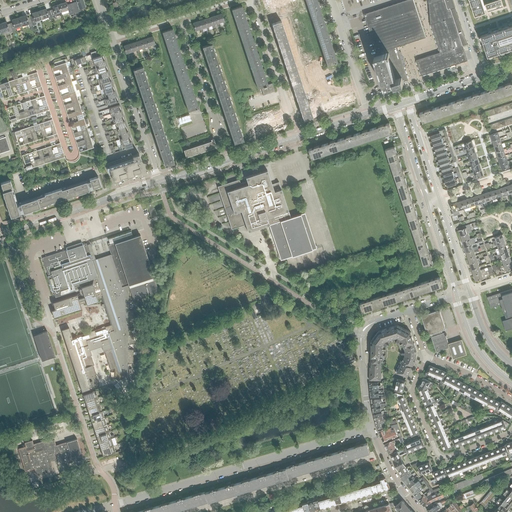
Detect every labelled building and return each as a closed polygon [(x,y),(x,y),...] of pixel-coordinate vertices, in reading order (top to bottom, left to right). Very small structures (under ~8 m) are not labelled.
[(80,11),(79,9),(85,7),(83,0),(75,0),(76,2),(71,3),(75,13),(80,11)] [(268,0),(292,70),(308,65),(291,14),(300,12),(296,0),(268,0)] [(321,15),(316,0),(312,0),(306,2),(311,18),(321,15)] [(425,37),(413,0),(406,0),(364,14),(377,53),(377,56),(375,57),(385,87),(391,85),(392,90),(404,86),(403,82),(408,80),(397,47),(425,37)] [(464,50),(462,46),(467,44),(452,0),(428,0),(429,3),(430,24),(439,52),(416,60),(421,76),(466,61),(467,60),(464,51),(464,50)] [(468,0),(474,17),(485,13),(480,0),(468,0)] [(494,0),(493,0),(490,1),(492,10),(498,8),(494,0)] [(500,0),(494,0),(498,8),(503,7),(500,0)] [(490,1),(484,3),(487,12),(492,10),(490,1)] [(71,3),(66,5),(65,2),(59,4),(61,12),(68,10),(69,13),(72,12),(73,14),(75,13),(71,3)] [(59,4),(52,6),(53,9),(50,10),(53,19),(56,18),(55,16),(62,14),(61,12),(59,4)] [(258,90),(261,89),(261,87),(267,85),(241,6),(231,9),(258,90)] [(39,11),(41,19),(48,17),(49,20),(50,19),(52,19),(53,19),(50,10),(47,11),(46,9),(39,11)] [(30,17),(33,25),(35,24),(35,22),(41,19),(39,11),(32,13),(33,16),(30,17)] [(222,12),(190,21),(192,30),(199,28),(200,32),(217,27),(216,26),(225,24),(222,12)] [(19,17),(21,26),(28,24),(29,27),(33,25),(30,17),(27,18),(26,15),(19,17)] [(326,30),(321,15),(311,18),(316,34),(326,30)] [(12,20),(12,22),(10,23),(12,32),(15,31),(14,28),(21,26),(19,17),(12,20)] [(10,23),(7,24),(6,22),(0,23),(0,27),(2,32),(8,30),(9,33),(12,32),(10,23)] [(363,45),(358,27),(352,29),(356,47),(363,45)] [(511,27),(481,37),(488,58),(511,50),(511,27)] [(172,29),(162,32),(167,48),(177,44),(172,29)] [(332,46),(326,30),(316,34),(321,50),(332,46)] [(136,52),(148,49),(147,46),(155,43),(153,35),(120,44),(123,53),(135,50),(136,52)] [(207,63),(217,59),(211,43),(202,47),(207,63)] [(183,60),(177,44),(167,48),(172,64),(183,60)] [(337,62),(332,46),(321,50),(326,66),(337,62)] [(229,50),(223,52),(226,61),(232,59),(229,50)] [(92,59),(94,64),(104,60),(102,55),(97,57),(95,51),(90,53),(91,54),(92,58),(92,59)] [(76,59),(76,57),(70,59),(74,70),(79,68),(78,64),(86,61),(86,60),(85,57),(85,56),(76,59)] [(222,76),(217,59),(207,63),(212,79),(222,76)] [(94,64),(96,69),(106,65),(104,60),(94,64)] [(188,76),(183,60),(172,64),(177,79),(188,76)] [(51,67),(53,72),(61,69),(62,74),(69,72),(65,63),(51,67)] [(96,69),(97,74),(108,70),(106,65),(96,69)] [(136,65),(127,68),(156,165),(168,162),(172,162),(171,161),(166,160),(152,114),(152,117),(148,103),(148,104),(144,91),(141,81),(141,80),(145,81),(145,80),(147,87),(150,87),(144,66),(136,65)] [(109,76),(108,70),(97,74),(99,79),(109,76)] [(37,72),(27,75),(29,81),(34,80),(37,87),(37,88),(41,86),(37,72)] [(69,72),(62,74),(55,77),(54,77),(56,81),(64,78),(66,84),(72,82),(69,72)] [(27,75),(18,78),(20,84),(25,83),(28,91),(27,91),(32,89),(29,81),(27,75)] [(97,79),(99,85),(111,81),(109,76),(99,79),(97,79)] [(193,92),(188,76),(177,79),(183,95),(193,92)] [(227,92),(222,76),(212,79),(218,95),(227,92)] [(18,78),(8,81),(10,87),(16,86),(18,94),(23,92),(22,92),(20,84),(18,78)] [(9,97),(13,96),(13,95),(10,87),(8,81),(0,84),(0,88),(1,91),(6,89),(9,97),(8,97),(9,97)] [(100,90),(102,89),(113,86),(111,81),(99,85),(100,90)] [(66,84),(58,86),(57,86),(59,91),(59,90),(67,88),(69,93),(75,91),(72,82),(66,84)] [(511,82),(500,87),(503,96),(511,93),(511,82)] [(263,95),(274,91),(272,83),(267,85),(261,87),(261,89),(263,95)] [(114,91),(113,86),(102,89),(104,94),(114,91)] [(484,92),(487,102),(503,96),(500,87),(484,92)] [(69,93),(61,96),(61,95),(60,96),(62,100),(70,97),(72,103),(78,101),(75,91),(69,93)] [(104,94),(106,99),(106,100),(116,96),(114,91),(104,94)] [(198,107),(193,92),(183,95),(188,111),(198,107)] [(218,95),(223,111),(232,108),(227,92),(218,95)] [(347,96),(319,103),(321,110),(355,101),(353,92),(346,93),(347,96)] [(467,97),(471,107),(487,102),(484,92),(467,97)] [(39,113),(49,110),(44,96),(40,97),(43,105),(37,107),(39,113)] [(105,105),(118,101),(116,96),(106,100),(106,99),(104,100),(105,105)] [(451,102),(454,112),(471,107),(467,97),(451,102)] [(30,116),(39,113),(37,107),(35,99),(30,100),(31,100),(33,108),(28,110),(30,116)] [(64,105),(65,109),(73,107),(75,112),(81,110),(78,101),(72,103),(64,105)] [(21,119),(30,116),(28,110),(25,102),(26,102),(21,103),(24,111),(19,113),(21,119)] [(435,108),(438,117),(454,112),(451,102),(435,108)] [(21,119),(19,113),(16,105),(12,106),(12,107),(12,106),(14,114),(9,116),(11,122),(21,119)] [(121,111),(119,105),(109,109),(110,114),(121,111)] [(223,111),(228,127),(238,124),(232,108),(223,111)] [(435,108),(419,113),(422,123),(438,117),(435,108)] [(67,114),(68,119),(76,116),(78,121),(84,119),(81,110),(75,112),(67,114)] [(110,114),(112,119),(123,116),(121,111),(110,114)] [(163,126),(159,115),(153,117),(162,148),(167,146),(169,154),(171,153),(163,126)] [(124,121),(123,116),(112,119),(114,124),(124,121)] [(282,117),(250,125),(252,133),(284,125),(282,117)] [(78,121),(70,124),(71,128),(79,125),(81,131),(87,129),(85,124),(88,123),(87,118),(84,119),(78,121)] [(52,119),(42,123),(45,129),(50,127),(52,135),(57,134),(52,119)] [(114,124),(112,125),(113,130),(115,129),(126,126),(124,121),(114,124)] [(42,123),(33,126),(35,132),(40,130),(43,138),(47,137),(47,136),(45,129),(42,123)] [(373,128),(376,138),(392,132),(389,123),(386,124),(384,125),(384,124),(378,126),(373,128)] [(242,137),(238,124),(228,127),(233,140),(234,143),(243,140),(242,137)] [(33,126),(24,129),(26,135),(31,133),(34,141),(33,141),(38,140),(35,132),(33,126)] [(115,135),(117,135),(128,131),(126,126),(115,129),(113,130),(115,135)] [(357,133),(360,143),(376,138),(373,128),(368,130),(368,129),(362,131),(362,132),(357,133)] [(28,143),(26,135),(24,129),(14,132),(16,138),(22,136),(24,144),(29,143),(28,143)] [(87,129),(81,131),(73,133),(74,138),(75,138),(74,137),(82,135),(84,140),(90,138),(87,129)] [(129,136),(128,131),(117,135),(119,140),(129,136)] [(490,135),(492,141),(499,138),(497,132),(490,135)] [(341,139),(344,148),(360,143),(357,133),(352,135),(346,137),(341,139)] [(119,140),(121,145),(131,141),(129,136),(119,140)] [(0,156),(0,153),(10,150),(9,150),(5,137),(0,138),(0,156),(0,157),(0,156)] [(90,138),(84,140),(76,143),(77,147),(78,147),(85,144),(87,150),(93,148),(90,138)] [(442,138),(441,138),(432,141),(429,142),(430,144),(433,143),(434,146),(442,143),(444,142),(442,138)] [(501,144),(499,138),(492,141),(494,146),(501,144)] [(324,144),(328,154),(344,148),(341,139),(336,140),(335,140),(330,142),(324,144)] [(213,140),(180,148),(182,156),(215,148),(213,140)] [(122,150),(133,147),(131,141),(121,145),(122,150)] [(463,150),(466,149),(473,147),(471,141),(464,143),(465,146),(462,147),(463,150)] [(64,157),(60,143),(55,144),(55,145),(56,145),(58,152),(53,154),(55,160),(64,157)] [(443,146),(442,143),(434,146),(431,147),(432,149),(435,148),(435,151),(444,148),(445,148),(445,146),(443,146)] [(319,145),(314,147),(309,149),(312,159),(328,154),(324,144),(320,146),(319,145)] [(494,146),(496,152),(503,150),(501,144),(494,146)] [(55,160),(53,154),(50,146),(46,147),(46,148),(49,155),(43,157),(45,163),(55,160)] [(399,160),(399,159),(398,154),(397,154),(395,146),(385,150),(390,166),(400,163),(399,160)] [(466,149),(468,155),(475,152),(473,147),(466,149)] [(41,149),(36,150),(37,151),(39,159),(34,160),(36,166),(45,163),(43,157),(41,149)] [(498,158),(505,155),(503,150),(496,152),(498,158)] [(36,166),(34,160),(31,152),(32,152),(27,154),(30,162),(25,163),(24,163),(26,168),(24,169),(26,174),(28,174),(26,170),(36,166)] [(468,155),(470,161),(477,158),(475,152),(468,155)] [(139,153),(106,164),(107,169),(109,168),(113,181),(121,179),(120,177),(126,175),(127,177),(134,174),(134,173),(141,171),(137,160),(141,159),(139,153)] [(500,163),(507,161),(505,155),(498,158),(500,163)] [(470,161),(472,166),(479,164),(477,158),(470,161)] [(500,163),(502,169),(509,167),(507,161),(500,163)] [(402,170),(400,163),(390,166),(396,183),(406,180),(404,176),(405,176),(403,170),(402,170)] [(450,167),(449,164),(440,166),(438,167),(439,170),(441,169),(442,172),(451,169),(452,168),(451,166),(450,167)] [(472,166),(473,172),(481,170),(479,164),(472,166)] [(217,186),(219,192),(231,229),(245,224),(247,231),(269,224),(280,260),(316,248),(304,213),(290,218),(278,182),(271,184),(267,170),(245,177),(246,181),(240,183),(239,179),(217,186)] [(483,176),(481,170),(473,172),(469,173),(470,176),(474,175),(475,178),(483,176)] [(11,189),(13,189),(10,180),(0,183),(3,192),(2,192),(10,217),(20,214),(19,213),(23,211),(23,213),(24,213),(34,209),(40,207),(48,204),(48,203),(64,198),(64,199),(89,191),(89,190),(101,186),(98,176),(89,179),(89,180),(62,190),(61,188),(44,194),(44,195),(31,200),(16,205),(11,189)] [(455,182),(454,179),(446,182),(443,183),(444,185),(446,184),(447,187),(456,184),(457,184),(457,182),(455,182)] [(406,180),(396,183),(401,200),(411,197),(410,192),(408,186),(406,180)] [(509,194),(506,186),(500,188),(503,196),(504,198),(507,197),(506,195),(509,194)] [(495,190),(497,198),(503,196),(500,188),(495,190)] [(489,192),(492,199),(497,198),(495,190),(489,192)] [(484,193),(486,201),(492,199),(489,192),(484,193)] [(484,193),(478,195),(481,203),(482,207),(485,206),(483,202),(486,201),(484,193)] [(472,197),(475,205),(481,203),(478,195),(472,197)] [(413,202),(411,197),(401,200),(407,217),(417,213),(415,208),(413,202)] [(472,197),(467,199),(469,207),(475,205),(472,197)] [(461,201),(464,209),(469,207),(467,199),(461,201)] [(461,201),(456,203),(458,210),(464,209),(461,201)] [(157,216),(152,202),(146,204),(151,218),(157,216)] [(453,212),(456,211),(457,215),(459,214),(458,210),(456,203),(450,204),(453,212)] [(417,213),(407,217),(412,233),(422,230),(420,224),(421,224),(419,218),(418,218),(417,213)] [(460,236),(468,233),(472,232),(469,224),(462,227),(462,229),(458,230),(460,236)] [(423,234),(422,230),(412,233),(418,250),(428,247),(425,240),(426,240),(424,234),(423,234)] [(107,243),(108,245),(133,237),(131,231),(108,239),(109,243),(107,243)] [(460,236),(462,241),(470,239),(468,233),(460,236)] [(494,243),(504,240),(502,234),(494,237),(495,240),(493,241),(494,243)] [(67,250),(42,258),(53,291),(55,297),(75,290),(73,285),(94,278),(92,285),(78,290),(80,295),(77,295),(77,294),(56,301),(54,302),(52,302),(54,309),(51,310),(53,315),(53,317),(53,318),(57,316),(81,308),(80,305),(80,304),(83,303),(83,304),(103,298),(105,304),(102,304),(102,305),(102,307),(106,306),(112,324),(104,327),(105,327),(102,328),(83,334),(75,336),(75,337),(72,338),(72,337),(69,327),(61,330),(65,340),(70,357),(77,378),(82,392),(90,389),(89,386),(91,386),(91,387),(98,385),(96,377),(95,377),(95,375),(96,375),(94,367),(93,367),(92,365),(94,365),(91,358),(90,356),(91,355),(90,350),(102,346),(103,351),(104,351),(105,353),(107,361),(108,360),(108,363),(110,370),(114,369),(115,370),(114,370),(114,378),(122,378),(122,377),(126,376),(127,381),(135,379),(131,368),(127,369),(127,364),(133,364),(133,349),(128,349),(128,345),(135,343),(130,329),(128,330),(128,325),(133,325),(133,311),(128,311),(128,301),(133,299),(137,298),(158,291),(158,290),(155,281),(155,279),(151,269),(149,263),(149,262),(140,235),(133,237),(108,245),(111,254),(100,258),(97,259),(95,259),(92,260),(90,254),(88,255),(87,252),(86,249),(88,249),(86,243),(82,245),(78,246),(67,250)] [(464,247),(472,244),(475,243),(473,238),(470,239),(462,241),(464,247)] [(497,245),(498,248),(506,246),(504,240),(494,243),(495,246),(497,245)] [(464,247),(466,252),(478,248),(477,246),(473,248),(472,244),(464,247)] [(507,251),(506,246),(498,248),(500,254),(507,251)] [(432,258),(430,252),(430,253),(428,247),(418,250),(423,267),(433,264),(431,258),(432,258)] [(468,258),(475,256),(474,252),(479,251),(478,248),(466,252),(468,258)] [(500,256),(502,259),(509,257),(507,251),(500,254),(496,255),(497,257),(500,256)] [(468,258),(469,264),(480,260),(479,258),(476,259),(475,256),(468,258)] [(511,263),(509,257),(502,259),(503,265),(511,263)] [(471,269),(479,267),(478,263),(482,262),(481,260),(480,260),(469,264),(471,269)] [(511,268),(511,265),(511,263),(503,265),(505,271),(511,268)] [(471,269),(473,275),(485,271),(484,269),(480,270),(479,267),(471,269)] [(483,278),(482,275),(486,273),(485,271),(473,275),(475,281),(483,278)] [(427,292),(443,287),(440,277),(424,282),(427,292)] [(407,287),(411,297),(427,292),(424,282),(407,287)] [(391,293),(395,302),(411,297),(407,287),(391,293)] [(511,288),(487,297),(491,308),(501,304),(506,319),(502,321),(506,332),(506,331),(506,330),(509,329),(511,328),(511,288)] [(391,293),(375,298),(378,308),(395,302),(391,293)] [(362,313),(378,308),(375,298),(359,303),(362,313)] [(430,334),(432,338),(436,352),(449,348),(453,359),(466,354),(463,344),(462,339),(448,344),(446,336),(447,336),(446,334),(445,335),(445,332),(442,333),(441,330),(446,329),(439,310),(421,316),(427,335),(430,334)] [(378,331),(371,340),(370,361),(369,361),(369,380),(380,380),(380,362),(382,362),(382,360),(383,360),(383,355),(382,355),(382,344),(383,343),(386,346),(388,344),(384,341),(385,340),(398,337),(411,332),(397,325),(378,331)] [(43,360),(48,358),(55,356),(47,331),(35,335),(43,360)] [(416,350),(411,332),(398,337),(396,341),(398,343),(400,339),(401,339),(405,351),(405,352),(404,353),(400,352),(400,354),(403,354),(404,355),(404,356),(402,360),(401,360),(395,372),(407,377),(411,368),(409,367),(410,365),(412,366),(416,358),(416,350)] [(340,352),(348,348),(345,343),(337,346),(340,352)] [(346,362),(347,364),(352,362),(352,361),(355,360),(354,357),(353,357),(351,352),(346,354),(343,356),(346,362)] [(426,372),(427,373),(431,375),(435,368),(429,365),(426,372)] [(434,381),(435,381),(437,377),(441,370),(435,368),(431,375),(436,377),(434,381)] [(439,383),(440,384),(446,374),(447,372),(441,370),(437,377),(435,381),(436,382),(437,377),(441,379),(439,383)] [(441,386),(443,381),(447,384),(451,377),(446,374),(440,384),(440,385),(441,386)] [(450,391),(453,386),(456,379),(451,377),(447,384),(451,386),(449,390),(450,391)] [(423,378),(418,389),(426,389),(429,383),(437,387),(438,385),(430,381),(423,378)] [(456,379),(453,386),(457,388),(454,393),(456,394),(462,382),(456,379)] [(460,390),(464,392),(467,385),(462,382),(456,394),(457,395),(460,390)] [(117,383),(114,385),(119,392),(122,389),(117,383)] [(396,384),(395,388),(390,387),(390,389),(394,390),(402,393),(403,387),(396,384)] [(467,385),(464,392),(468,394),(465,399),(467,399),(473,388),(467,385)] [(470,396),(474,398),(478,391),(473,388),(467,399),(468,400),(470,396)] [(84,398),(85,401),(94,398),(97,397),(95,391),(92,392),(83,395),(82,395),(83,398),(84,398)] [(420,394),(423,400),(430,397),(428,393),(431,392),(430,391),(428,392),(420,394)] [(478,391),(474,398),(479,400),(476,404),(478,405),(484,394),(478,391)] [(405,400),(403,394),(403,395),(395,392),(393,393),(395,398),(397,403),(405,400)] [(481,401),(485,404),(489,397),(484,394),(478,405),(479,406),(481,401)] [(97,397),(94,398),(85,401),(84,402),(85,405),(86,405),(87,408),(97,405),(100,404),(97,397)] [(432,402),(430,397),(423,400),(425,405),(437,401),(437,399),(432,402)] [(484,409),(487,404),(491,406),(494,400),(489,397),(485,404),(483,408),(484,409)] [(407,405),(405,400),(397,403),(398,405),(396,406),(397,410),(407,405)] [(494,414),(495,412),(500,402),(494,400),(491,406),(495,409),(493,413),(494,414)] [(425,405),(427,411),(435,408),(433,404),(438,402),(437,401),(425,405)] [(496,413),(498,409),(502,411),(506,404),(501,401),(500,402),(495,412),(496,413)] [(97,405),(87,408),(86,408),(87,412),(88,411),(89,415),(99,412),(98,411),(102,410),(100,404),(97,405)] [(503,412),(507,415),(511,408),(506,404),(502,411),(499,416),(501,416),(503,412)] [(410,411),(407,405),(397,410),(399,413),(401,412),(402,414),(410,411)] [(437,413),(435,408),(427,411),(430,417),(442,412),(441,411),(437,413)] [(90,418),(91,422),(101,419),(104,418),(102,411),(99,412),(89,415),(90,418)] [(412,416),(410,411),(402,414),(403,418),(399,420),(400,421),(404,419),(412,416)] [(430,417),(432,422),(439,419),(438,416),(443,414),(442,412),(430,417)] [(383,418),(382,416),(374,418),(375,423),(383,421),(388,420),(387,413),(384,413),(385,415),(386,418),(383,418)] [(412,416),(404,419),(406,424),(402,425),(402,427),(414,422),(412,416)] [(432,422),(434,428),(442,425),(440,421),(445,419),(444,417),(439,419),(432,422)] [(92,425),(94,429),(103,426),(106,425),(104,418),(101,419),(91,422),(92,425)] [(494,432),(500,430),(497,422),(493,424),(491,419),(490,420),(492,424),(491,424),(494,432)] [(503,420),(497,422),(500,430),(506,427),(503,421),(503,420)] [(385,427),(383,421),(375,423),(377,429),(382,428),(385,427)] [(494,432),(491,424),(488,426),(486,421),(484,422),(488,434),(494,432)] [(416,427),(414,422),(402,427),(403,428),(407,427),(409,430),(416,427)] [(484,427),(480,429),(483,436),(488,434),(484,422),(483,422),(484,427)] [(383,429),(378,431),(380,436),(395,431),(395,430),(399,428),(397,424),(391,425),(391,428),(384,430),(383,429)] [(477,424),(479,429),(474,431),(477,438),(483,436),(480,429),(478,424),(477,424)] [(95,432),(96,436),(106,432),(109,431),(106,425),(103,426),(94,429),(93,429),(94,432),(95,432)] [(434,428),(437,433),(449,429),(448,427),(444,429),(442,425),(434,428)] [(410,435),(406,437),(407,438),(419,433),(416,427),(409,430),(410,435)] [(468,434),(463,435),(466,443),(472,440),(467,428),(466,429),(468,434)] [(477,438),(474,431),(470,432),(469,428),(467,428),(472,440),(477,438)] [(450,430),(449,429),(437,433),(439,439),(446,436),(445,432),(450,430)] [(97,439),(98,442),(108,439),(111,438),(109,431),(106,432),(96,436),(95,436),(96,439),(97,439)] [(397,436),(395,431),(380,436),(382,442),(387,440),(397,436)] [(460,431),(462,436),(458,437),(461,445),(466,443),(463,435),(462,431),(460,431)] [(417,435),(419,439),(415,441),(418,448),(424,446),(419,434),(417,435)] [(439,439),(441,444),(449,442),(446,436),(439,439)] [(461,445),(458,437),(452,440),(455,447),(461,445)] [(99,446),(100,449),(110,446),(113,445),(111,438),(108,439),(98,442),(98,443),(99,446)] [(415,441),(412,442),(410,438),(408,438),(410,443),(413,450),(418,448),(415,441)] [(50,461),(56,459),(54,454),(59,452),(61,458),(66,456),(68,463),(82,458),(76,439),(56,445),(54,440),(45,442),(44,441),(33,444),(32,440),(24,443),(25,446),(18,449),(25,471),(34,468),(36,475),(53,470),(50,461)] [(407,452),(413,450),(410,443),(406,444),(404,440),(403,441),(403,442),(405,445),(406,448),(407,452)] [(396,445),(394,442),(394,441),(392,441),(384,444),(386,449),(396,445)] [(450,445),(449,442),(441,444),(444,450),(451,447),(450,445)] [(357,446),(350,448),(353,457),(370,452),(367,443),(360,445),(359,444),(360,444),(360,443),(358,444),(357,444),(357,446)] [(117,452),(124,450),(116,452),(113,445),(110,446),(100,449),(101,453),(101,452),(103,456),(98,458),(104,456),(115,453),(117,452)] [(388,454),(394,452),(397,451),(399,450),(401,450),(400,449),(399,449),(398,450),(396,445),(386,449),(388,454)] [(500,447),(503,455),(507,453),(508,453),(505,445),(500,447)] [(497,457),(500,464),(502,463),(499,457),(503,455),(500,447),(494,450),(497,457)] [(341,451),(334,453),(337,462),(353,457),(350,448),(344,450),(343,449),(344,448),(342,449),(341,449),(341,451)] [(496,465),(494,459),(497,457),(494,450),(489,452),(492,459),(491,460),(493,466),(496,465)] [(394,452),(390,454),(392,459),(400,456),(397,451),(394,452)] [(486,462),(491,460),(492,459),(489,452),(483,454),(486,462)] [(321,467),(337,462),(334,453),(327,455),(327,454),(328,453),(326,454),(325,454),(325,455),(318,457),(321,467)] [(486,465),(484,462),(486,462),(483,454),(478,456),(482,467),(486,465)] [(400,456),(392,459),(393,460),(395,465),(403,461),(400,456)] [(472,458),(475,466),(478,465),(479,468),(482,467),(478,456),(472,458)] [(309,460),(302,462),(305,472),(321,467),(318,457),(311,460),(311,458),(312,458),(311,458),(309,458),(309,459),(308,459),(309,460)] [(474,469),(473,467),(475,466),(472,458),(466,460),(470,471),(474,469)] [(461,463),(464,470),(466,469),(467,472),(470,471),(466,460),(461,463)] [(403,461),(395,465),(398,470),(398,471),(406,467),(405,466),(403,461)] [(289,477),(305,472),(302,462),(295,464),(295,463),(293,463),(293,464),(292,464),(293,465),(286,467),(286,468),(289,477)] [(426,472),(430,470),(432,469),(429,462),(424,464),(426,472)] [(463,474),(462,471),(464,470),(461,463),(455,465),(459,475),(463,474)] [(424,464),(418,467),(421,474),(426,472),(424,464)] [(450,467),(453,475),(456,474),(457,476),(459,475),(455,465),(450,467)] [(406,467),(398,471),(399,472),(401,476),(404,474),(406,473),(408,472),(406,467)] [(277,471),(270,473),(273,483),(289,478),(289,477),(286,468),(279,470),(279,469),(280,469),(279,469),(277,469),(276,470),(277,471)] [(438,470),(441,478),(446,476),(448,483),(450,482),(445,469),(444,468),(438,470)] [(434,475),(436,480),(437,482),(434,483),(433,481),(431,482),(432,486),(439,484),(438,479),(441,478),(438,470),(433,472),(434,475)] [(406,473),(404,474),(401,476),(400,477),(403,481),(411,474),(409,472),(408,472),(406,473)] [(257,488),(273,483),(270,473),(263,475),(263,474),(263,473),(261,474),(260,475),(260,476),(254,478),(257,488)] [(411,474),(403,481),(406,485),(414,478),(413,477),(411,478),(410,477),(413,474),(412,474),(411,475),(411,474)] [(244,481),(237,483),(240,492),(257,488),(254,478),(247,480),(247,479),(247,478),(245,479),(244,480),(244,481)] [(414,478),(406,485),(408,488),(410,487),(415,483),(413,481),(415,479),(414,478)] [(389,486),(386,479),(380,481),(383,490),(389,488),(390,486),(389,486)] [(373,483),(370,483),(373,493),(378,491),(375,482),(375,480),(373,480),(373,483)] [(408,488),(411,492),(413,490),(419,485),(421,484),(418,480),(415,483),(410,487),(408,488)] [(501,492),(508,483),(506,482),(499,490),(501,492)] [(224,497),(240,492),(237,483),(231,485),(230,484),(231,484),(231,483),(229,484),(228,484),(228,486),(221,488),(224,497)] [(363,486),(359,487),(362,496),(368,494),(365,485),(364,483),(362,483),(363,486)] [(429,489),(432,493),(440,490),(439,487),(433,490),(428,484),(427,486),(429,489)] [(422,489),(419,485),(413,490),(411,492),(414,495),(422,489)] [(352,499),(357,497),(354,488),(354,486),(352,487),(352,489),(349,490),(352,499)] [(212,491),(205,493),(208,501),(208,502),(224,497),(221,488),(215,490),(214,489),(215,488),(213,489),(212,489),(212,491)] [(428,498),(431,503),(437,500),(440,499),(447,495),(447,493),(445,488),(440,490),(436,492),(432,493),(427,496),(428,498)] [(347,501),(344,491),(343,489),(341,490),(341,489),(338,490),(339,493),(342,502),(347,501)] [(414,495),(417,499),(419,497),(423,494),(420,491),(422,489),(414,495)] [(432,493),(429,489),(426,492),(428,494),(425,496),(423,494),(419,497),(417,499),(420,503),(428,498),(427,496),(432,493)] [(326,507),(331,505),(328,496),(327,491),(321,493),(322,496),(326,507)] [(192,506),(208,501),(205,493),(205,492),(198,494),(198,492),(196,493),(195,493),(195,494),(189,496),(192,506)] [(505,499),(511,505),(511,504),(511,497),(505,492),(503,494),(507,497),(505,499)] [(179,499),(172,501),(175,511),(192,506),(189,496),(182,498),(182,497),(180,497),(180,498),(179,498),(179,499)] [(431,503),(428,498),(420,503),(424,507),(431,503)] [(500,498),(498,500),(508,509),(511,505),(505,499),(503,501),(500,498)] [(307,503),(310,511),(316,510),(313,501),(312,499),(310,499),(311,502),(307,503)] [(398,501),(397,501),(390,503),(391,507),(394,506),(399,511),(412,511),(413,511),(402,500),(399,502),(398,501)] [(428,511),(434,511),(438,509),(439,508),(439,509),(442,506),(441,504),(446,502),(445,500),(440,502),(437,504),(436,503),(435,504),(434,503),(433,504),(431,505),(426,509),(428,511)] [(455,511),(456,511),(460,511),(461,511),(460,511),(480,511),(479,511),(477,511),(473,511),(469,506),(465,508),(461,504),(459,506),(454,500),(450,504),(450,505),(441,511),(455,511)] [(503,511),(505,511),(508,509),(498,500),(496,503),(500,505),(498,507),(503,511)] [(158,511),(171,511),(175,511),(172,501),(166,503),(165,502),(166,502),(164,502),(163,503),(163,504),(156,506),(158,511)] [(480,511),(482,511),(491,502),(489,501),(487,503),(485,505),(484,507),(482,509),(480,511)] [(473,511),(477,511),(479,511),(476,508),(473,503),(469,506),(473,511)]
